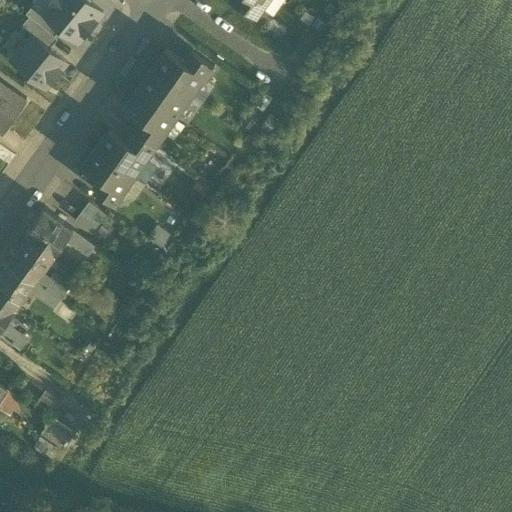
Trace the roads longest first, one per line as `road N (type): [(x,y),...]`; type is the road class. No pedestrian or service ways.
road 1 (residential): [(0,223),(159,0)]
road 2 (unclassified): [(278,72),(162,0)]
